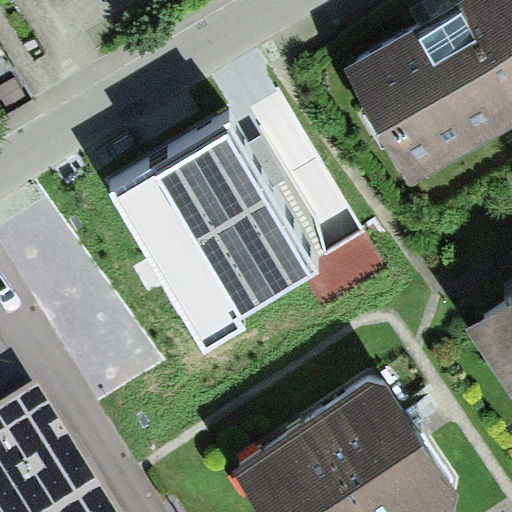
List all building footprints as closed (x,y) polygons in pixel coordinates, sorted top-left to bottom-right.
[(511,129),(511,0),(465,0),(413,30),(345,66),(411,185),(511,129)] [(265,164),(235,113),(117,183),(213,343),(256,318),(247,304),(323,259),(265,164)] [(511,296),(466,327),(511,394),(511,296)] [(379,375),(235,470),(262,511),(451,511),(464,504),(413,426),(379,375)] [(108,511),(35,393),(0,414),(0,511),(108,511)]
